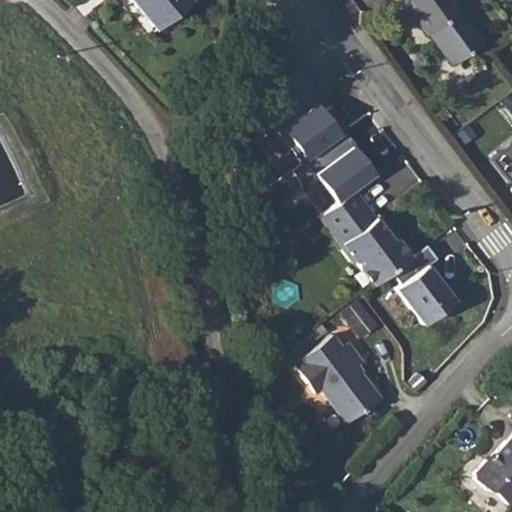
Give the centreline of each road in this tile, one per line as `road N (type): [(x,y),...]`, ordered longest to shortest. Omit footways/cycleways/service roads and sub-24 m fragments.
road 1 (residential): [(226,511),(211,299),(180,188),(149,124),(44,0)]
road 2 (tertiary): [(511,259),(313,0)]
road 3 (residential): [(346,511),(511,325)]
